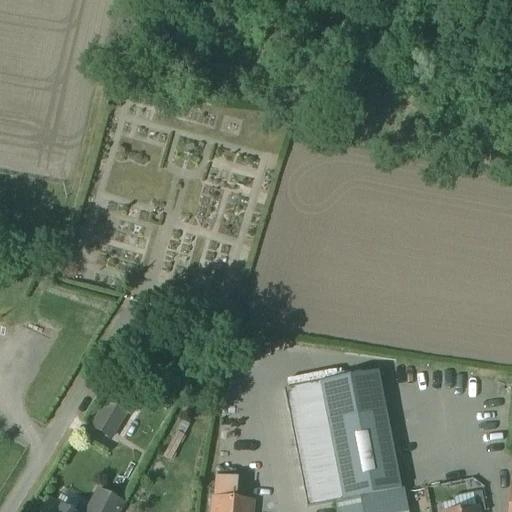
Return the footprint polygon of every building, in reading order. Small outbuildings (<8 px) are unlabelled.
[(108,405),(93,429),(111,440),(126,416),(108,405)] [(386,412),(328,423),(343,503),(401,492),(386,412)] [(279,446),(258,442),(255,454),(276,459),(279,446)] [(343,503),(336,504),(337,511),(408,511),(404,491),(401,492),(343,503)] [(99,494),(88,511),(119,511),(123,507),(99,494)] [(251,511),(253,503),(214,500),(213,511),(251,511)]
